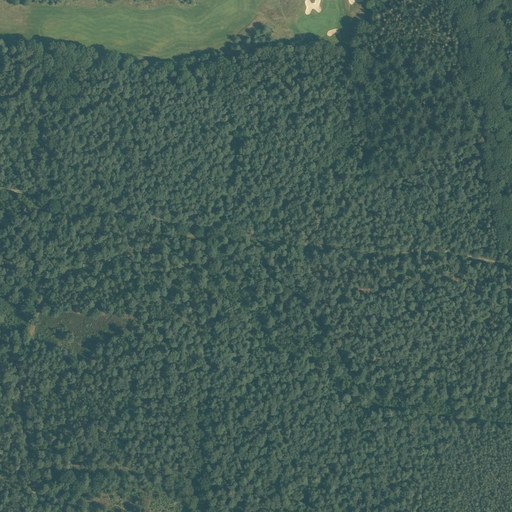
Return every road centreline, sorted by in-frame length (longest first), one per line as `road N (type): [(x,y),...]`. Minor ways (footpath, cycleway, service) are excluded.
road 1 (track): [(511,262),(431,249),(370,253),(0,187)]
road 2 (track): [(210,227),(51,280),(19,399),(35,511)]
road 3 (track): [(208,511),(194,473),(223,230)]
road 4 (track): [(462,0),(511,256)]
road 5 (track): [(30,470),(194,473)]
